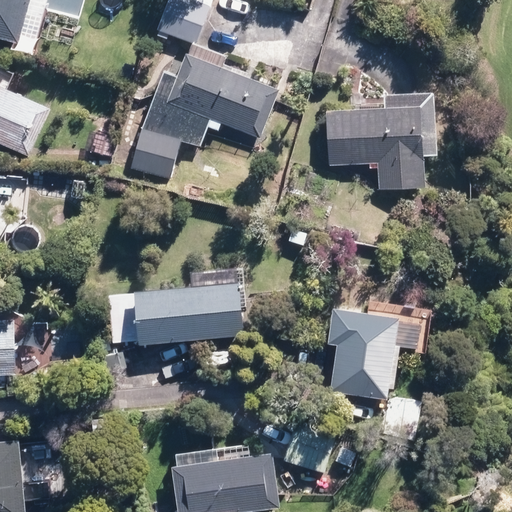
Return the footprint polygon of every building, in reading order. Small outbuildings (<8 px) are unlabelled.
[(36,0),(0,0),(0,27),(26,35),(36,0)] [(202,35),(216,0),(172,0),(163,24),(198,39),(186,69),(174,64),(150,123),(135,161),(172,175),(188,135),(205,142),(213,121),(224,125),(227,118),(266,133),(287,81),(231,59),(235,48),(202,35)] [(23,66),(0,54),(0,132),(35,150),(60,101),(16,79),(23,66)] [(394,100),(335,102),(337,159),(384,157),(385,183),(433,181),(432,148),(447,148),(444,83),(393,85),(394,100)] [(0,243),(9,244),(11,200),(0,199),(0,243)] [(18,245),(20,247),(22,249),(24,250),(27,251),(29,251),(32,251),(34,251),(37,250),(39,248),(41,246),(43,244),(44,242),(45,239),(45,237),(45,234),(45,231),(44,229),(42,227),(41,225),(39,223),(36,222),(34,221),(31,220),(28,221),(26,221),(23,222),(21,224),(19,225),(17,227),(16,230),(15,232),(15,235),(15,238),(15,240),(16,243),(18,245)] [(246,275),(145,282),(145,287),(115,289),(118,338),(250,330),(246,275)] [(410,308),(343,297),(337,335),(345,336),(337,384),(393,394),(395,381),(401,382),(409,338),(426,340),(430,316),(410,313),(410,308)] [(25,311),(0,310),(0,370),(24,371),(25,311)] [(302,418),(289,455),(327,468),(340,431),(302,418)] [(29,511),(27,432),(0,433),(0,511),(29,511)] [(188,456),(182,457),(187,511),(195,511),(197,511),(242,511),(242,507),(286,502),(280,446),(227,452),(226,440),(186,444),(188,456)]
